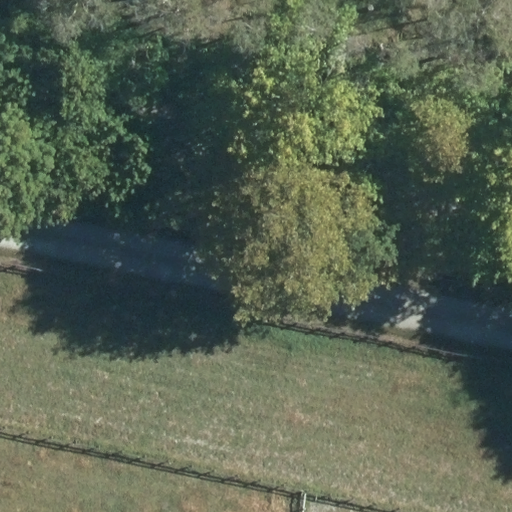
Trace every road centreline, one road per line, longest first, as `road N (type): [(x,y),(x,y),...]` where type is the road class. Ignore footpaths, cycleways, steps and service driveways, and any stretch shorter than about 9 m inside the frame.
road 1 (unknown): [(511,266),(0,159)]
road 2 (unknown): [(511,358),(0,268)]
